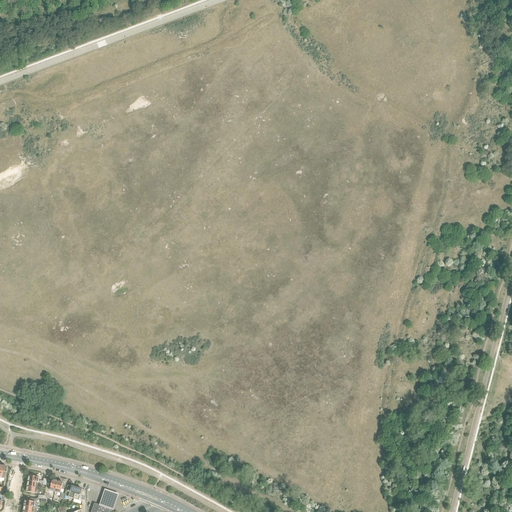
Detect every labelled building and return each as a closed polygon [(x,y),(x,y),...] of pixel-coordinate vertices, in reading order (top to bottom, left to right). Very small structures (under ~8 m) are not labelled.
[(28,482),(38,484),(39,484),(39,483),(43,484),(43,485),(46,485),(47,479),(44,479),(43,483),(42,483),(43,481),(40,481),(38,481),(39,478),(38,478),(38,476),(35,476),(34,477),(29,477),(28,482)] [(55,493),(58,482),(52,480),(52,481),(50,481),(48,489),(53,490),(53,491),(55,492),(55,493)] [(58,482),(55,493),(54,497),(55,497),(56,493),(57,494),(57,492),(61,493),(62,488),(64,488),(65,484),(63,484),(63,483),(58,482)] [(74,499),(77,488),(74,486),(74,487),(68,485),(65,494),(65,496),(74,499)] [(82,502),(82,505),(86,505),(86,491),(85,491),(80,489),(77,488),(74,499),(82,502)] [(104,490),(99,506),(113,511),(119,495),(104,490)] [(109,511),(110,509),(96,504),(94,503),(91,511),(109,511)]
